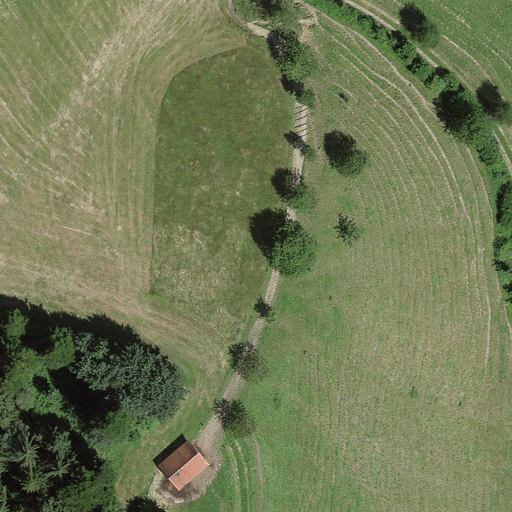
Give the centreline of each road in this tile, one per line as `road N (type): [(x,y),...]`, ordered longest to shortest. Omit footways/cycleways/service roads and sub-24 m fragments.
road 1 (track): [(228,0),(240,23),(278,42),(302,90),(302,123),(275,279),(209,443)]
road 2 (track): [(355,0),(427,47),(485,106),(511,155)]
